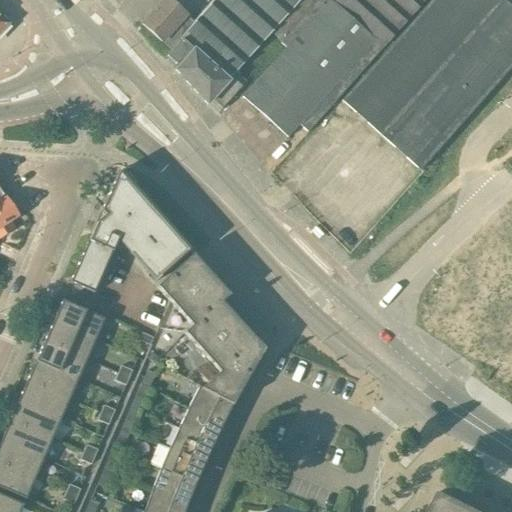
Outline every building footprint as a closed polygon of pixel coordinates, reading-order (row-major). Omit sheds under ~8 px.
[(162,0),(141,23),(162,42),(170,50),(171,51),(166,56),(175,65),(180,59),(182,61),(175,70),(207,104),(208,105),(209,104),(218,113),(245,82),(234,73),(271,32),(282,42),(319,0),(213,0),(193,22),(169,0),(162,0)] [(287,48),(243,97),(244,98),(245,98),(287,135),(286,137),(288,138),(300,124),(308,132),(384,47),(425,0),(319,0),(282,42),(281,43),(287,48)] [(419,170),(511,65),(511,9),(501,0),(432,0),(342,102),(419,170)] [(96,223),(69,283),(93,294),(120,233),(160,278),(189,251),(118,172),(101,212),(104,216),(96,223)] [(0,237),(14,228),(10,222),(18,216),(6,198),(0,202),(0,237)] [(156,287),(191,326),(192,327),(220,302),(221,303),(229,296),(192,255),(156,287)] [(511,340),(440,293),(423,319),(511,377),(511,340)] [(61,301),(52,322),(95,340),(104,319),(61,301)] [(192,327),(191,326),(184,333),(219,372),(200,389),(232,405),(263,350),(221,303),(220,302),(192,327)] [(86,360),(95,340),(52,322),(44,341),(86,360)] [(153,338),(142,333),(139,340),(150,345),(153,338)] [(35,361),(77,380),(86,360),(44,341),(35,361)] [(27,381),(69,399),(77,380),(35,361),(27,381)] [(132,371),(121,366),(118,373),(129,378),(132,371)] [(147,371),(140,385),(149,388),(155,374),(147,371)] [(126,386),(129,378),(118,373),(115,381),(126,386)] [(18,401),(60,419),(69,399),(27,381),(18,401)] [(149,388),(140,385),(134,399),(142,402),(149,388)] [(198,388),(188,408),(222,424),(228,412),(232,405),(200,389),(198,388)] [(51,439),(60,419),(18,401),(9,421),(51,439)] [(100,413),(112,418),(115,410),(104,406),(100,413)] [(212,444),(222,424),(188,408),(178,428),(212,444)] [(97,420),(108,425),(112,418),(100,413),(97,420)] [(122,428),(130,431),(136,417),(128,414),(122,428)] [(9,421),(1,440),(43,459),(51,439),(9,421)] [(122,428),(116,442),(124,445),(130,431),(122,428)] [(212,444),(178,428),(169,449),(204,463),(209,451),(212,444)] [(129,433),(125,443),(133,446),(137,436),(129,433)] [(0,463),(34,478),(43,459),(1,440),(0,442),(0,463)] [(196,482),(204,463),(169,449),(158,444),(149,465),(160,470),(196,482)] [(94,457),(98,450),(86,445),(83,453),(94,457)] [(80,460),(91,465),(94,457),(83,453),(80,460)] [(109,457),(103,471),(111,474),(117,460),(109,457)] [(0,463),(0,488),(25,499),(34,478),(0,463)] [(196,482),(160,470),(152,490),(187,503),(192,491),(196,482)] [(111,474),(103,471),(97,485),(105,488),(111,474)] [(69,485),(66,492),(77,497),(80,489),(69,485)] [(146,511),(183,511),(187,503),(152,490),(144,511),(146,511)] [(74,504),(77,497),(66,492),(63,499),(74,504)] [(479,511),(439,492),(429,511),(479,511)] [(0,494),(0,511),(19,511),(23,505),(0,494)] [(90,500),(85,511),(94,511),(98,503),(90,500)]
